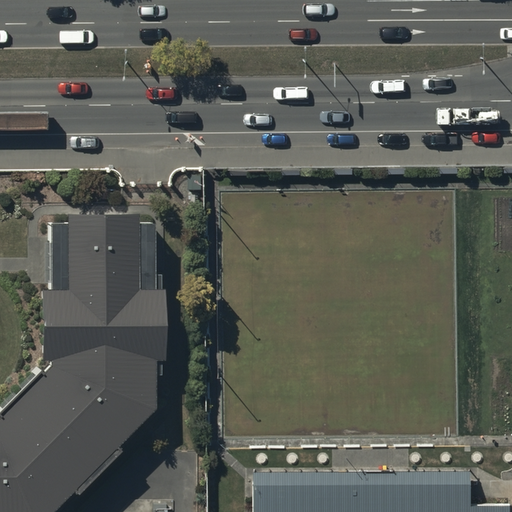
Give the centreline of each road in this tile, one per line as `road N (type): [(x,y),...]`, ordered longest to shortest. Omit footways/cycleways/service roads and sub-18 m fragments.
road 1 (trunk): [(511,99),(0,106)]
road 2 (trunk): [(0,26),(511,22)]
